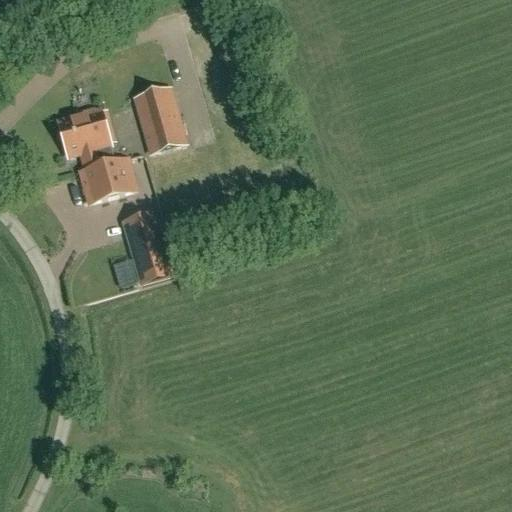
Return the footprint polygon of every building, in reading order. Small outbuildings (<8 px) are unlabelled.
[(220,45),(193,53),(225,167),(252,159),(220,45)] [(152,158),(186,148),(171,93),(136,103),(152,158)] [(80,157),(85,175),(89,174),(116,166),(108,138),(113,137),(107,117),(103,119),(101,114),(95,116),(94,113),(80,117),(81,120),(59,126),(69,161),(80,157)] [(253,160),(270,156),(267,144),(250,148),(253,160)] [(116,166),(89,174),(85,175),(81,176),(90,207),(137,194),(128,163),(116,166)] [(125,227),(136,263),(167,254),(156,218),(125,227)]
